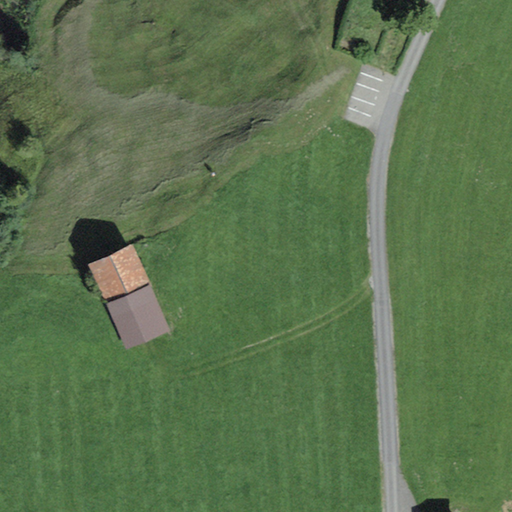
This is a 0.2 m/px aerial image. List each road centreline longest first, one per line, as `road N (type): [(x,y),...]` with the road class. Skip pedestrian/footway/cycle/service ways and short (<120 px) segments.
road 1 (unclassified): [(437,0),(386,128),(378,186),(392,511)]
road 2 (track): [(154,359),(182,375),(239,359),(317,330),(381,278)]
